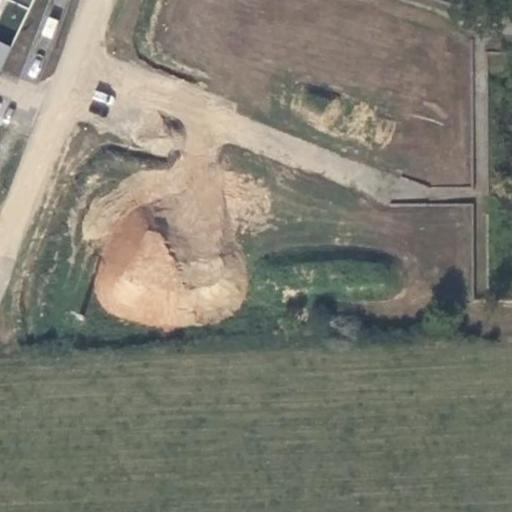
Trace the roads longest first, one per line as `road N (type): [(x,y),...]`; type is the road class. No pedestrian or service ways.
road 1 (residential): [(61,116),(5,258)]
road 2 (residential): [(108,0),(61,116)]
